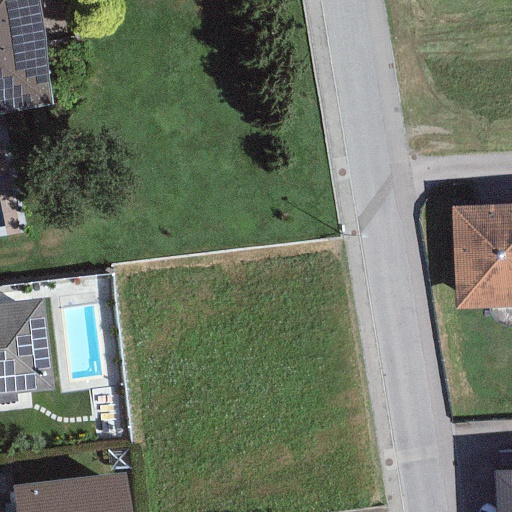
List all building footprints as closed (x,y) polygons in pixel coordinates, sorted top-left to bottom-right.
[(0,0),(0,113),(54,104),(36,0),(0,0)] [(15,195),(0,196),(0,290),(24,288),(15,195)] [(511,204),(451,207),(454,309),(490,308),(491,318),(497,325),(508,328),(511,327),(511,204)] [(0,401),(41,399),(37,310),(0,312),(0,401)] [(511,511),(511,470),(493,471),(495,511),(511,511)] [(128,511),(124,472),(11,485),(14,511),(128,511)]
